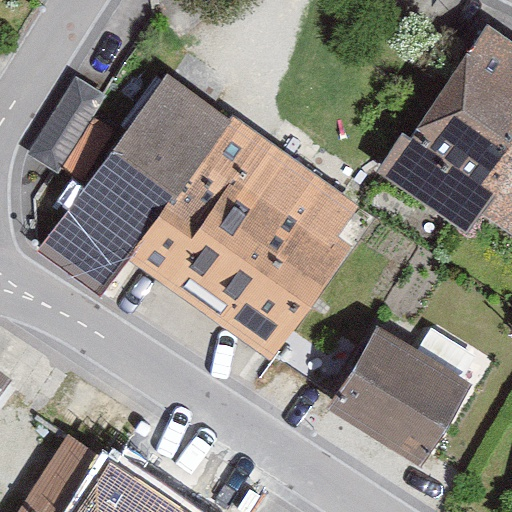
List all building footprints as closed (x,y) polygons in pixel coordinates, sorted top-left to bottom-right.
[(511,36),(491,23),(390,167),(511,238),(511,36)] [(370,194),(177,63),(42,249),(108,298),(136,258),(281,361),(358,248),(343,239),(370,194)] [(114,95),(76,75),(29,154),(66,174),(114,95)] [(379,319),(330,405),(430,461),(478,374),(379,319)] [(0,397),(18,371),(0,359),(0,397)] [(196,511),(98,446),(127,398),(78,370),(48,419),(77,435),(25,511),(196,511)]
